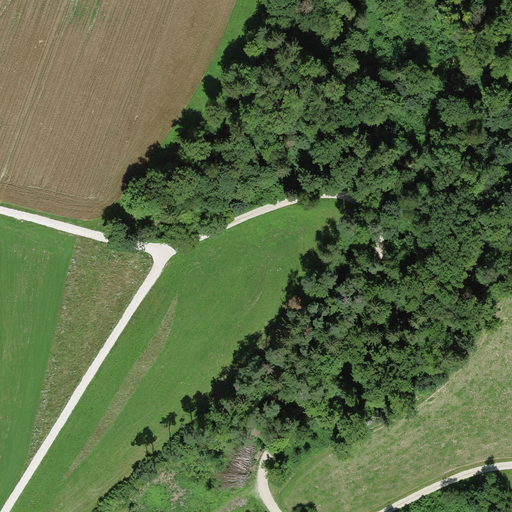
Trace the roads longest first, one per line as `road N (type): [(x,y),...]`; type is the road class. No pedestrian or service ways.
road 1 (track): [(274,511),(265,449),(315,393),(345,340),(380,235),(370,208),(347,193),(303,196),(160,251),(0,214)]
road 2 (track): [(30,223),(128,223),(173,210),(297,158),(468,46),(511,49)]
road 3 (track): [(3,511),(160,251)]
road 4 (track): [(128,223),(243,57),(270,0)]
road 5 (track): [(511,465),(459,475),(382,511)]
